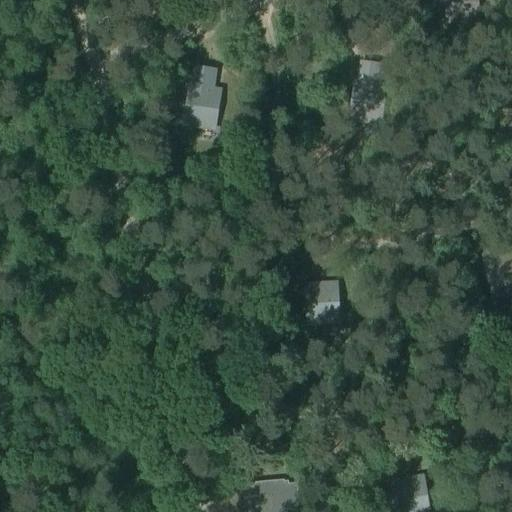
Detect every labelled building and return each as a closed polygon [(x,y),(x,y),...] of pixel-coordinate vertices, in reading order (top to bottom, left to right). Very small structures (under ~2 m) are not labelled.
[(464,26),(463,15),(478,14),(477,0),(443,0),(445,26),(464,26)] [(380,84),(382,64),(359,61),(356,81),(354,81),(347,121),(366,126),(368,114),(384,116),(389,85),(380,84)] [(214,90),(217,70),(194,66),(191,86),(188,86),(182,128),(200,131),(201,120),(217,122),(222,91),(214,90)] [(492,303),(510,299),(507,287),(511,285),(511,255),(482,262),(492,303)] [(306,327),(325,326),(324,314),(340,313),(339,283),(304,285),(306,327)] [(394,511),(413,511),(413,509),(429,506),(424,477),(390,482),(394,511)] [(268,482),(270,511),(290,511),(299,511),(297,486),(287,486),(287,483),(283,483),(283,481),(268,482)] [(270,511),(268,482),(253,483),(253,485),(249,486),(250,489),(241,490),(242,511),(270,511)]
